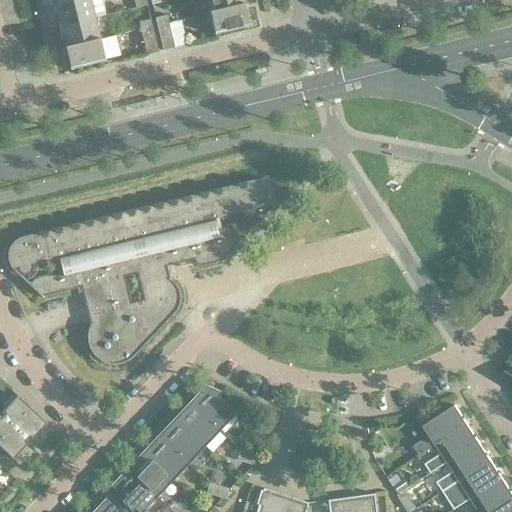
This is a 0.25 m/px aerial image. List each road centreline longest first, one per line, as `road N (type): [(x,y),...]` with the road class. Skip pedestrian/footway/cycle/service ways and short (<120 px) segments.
road 1 (residential): [(311,29),(40,97),(5,76),(0,55)]
road 2 (residential): [(466,350),(416,375),(360,387),(300,380),(204,336)]
road 3 (residential): [(102,440),(12,336),(0,302)]
road 4 (residential): [(102,440),(204,336)]
